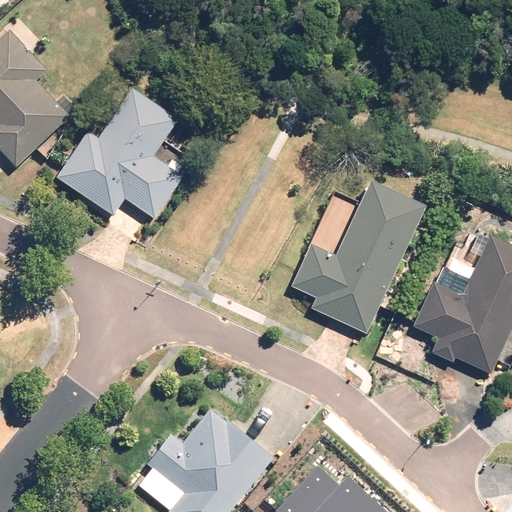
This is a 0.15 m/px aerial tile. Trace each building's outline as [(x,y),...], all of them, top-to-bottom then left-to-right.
[(47,70),(9,31),(0,39),(0,148),(17,167),(70,116),(36,80),(47,70)] [(154,157),(178,120),(132,90),(100,138),(89,131),(58,178),(114,216),(125,200),(155,220),(184,177),(179,173),(183,167),(172,161),(168,166),(154,157)] [(366,333),(426,204),(370,179),(335,254),(311,243),(291,286),(316,297),(311,307),(366,333)] [(491,373),(511,326),(511,243),(489,233),(488,237),(478,233),(469,251),(479,255),(462,293),(433,280),(413,326),(437,337),(431,351),(454,361),(456,357),(491,373)] [(229,511),(274,456),(212,406),(182,442),(171,433),(148,463),(152,466),(138,484),(170,509),(167,511),(229,511)] [(379,511),(345,479),(339,485),(319,466),(275,511),(274,511),(379,511)]
